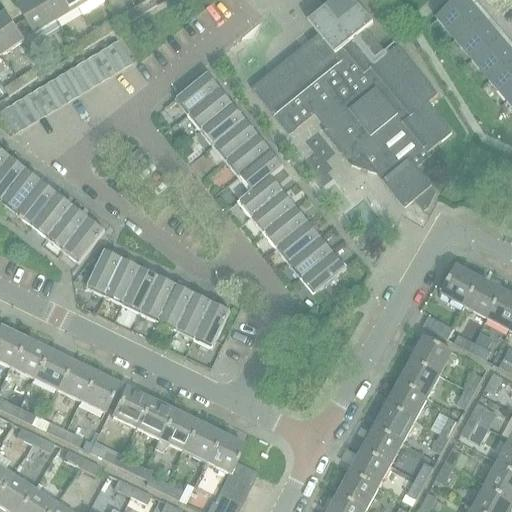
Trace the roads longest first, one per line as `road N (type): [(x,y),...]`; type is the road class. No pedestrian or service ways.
road 1 (residential): [(316,443),(431,244),(464,232),(511,256)]
road 2 (residential): [(128,115),(78,152),(77,174),(190,266),(212,268),(242,251)]
road 3 (residential): [(0,288),(235,402)]
road 4 (residential): [(242,251),(128,115)]
road 5 (residential): [(235,402),(280,309),(280,298),(242,251)]
road 6 (residential): [(128,115),(251,8)]
